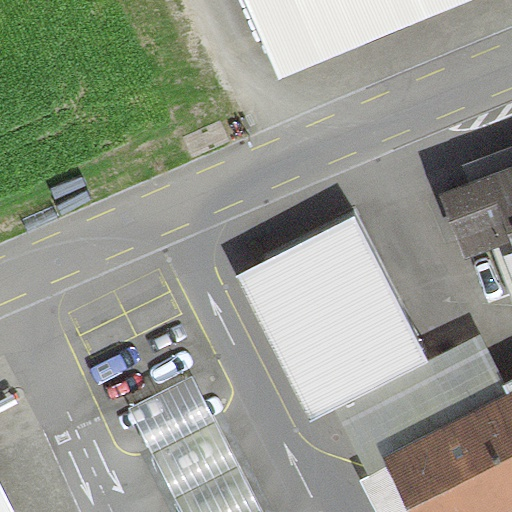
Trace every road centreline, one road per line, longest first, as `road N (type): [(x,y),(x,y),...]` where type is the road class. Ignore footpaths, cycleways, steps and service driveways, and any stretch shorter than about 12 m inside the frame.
road 1 (unclassified): [(0,279),(511,67)]
road 2 (unknown): [(371,125),(429,271),(458,320),(482,334),(511,335)]
